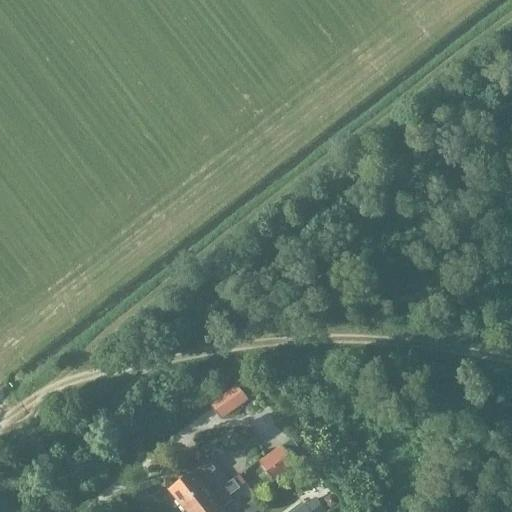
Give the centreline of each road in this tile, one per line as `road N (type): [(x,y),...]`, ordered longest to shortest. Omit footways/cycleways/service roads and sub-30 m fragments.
road 1 (track): [(511,18),(168,285),(50,390)]
road 2 (track): [(0,422),(69,383),(251,344),(351,340),(511,359)]
